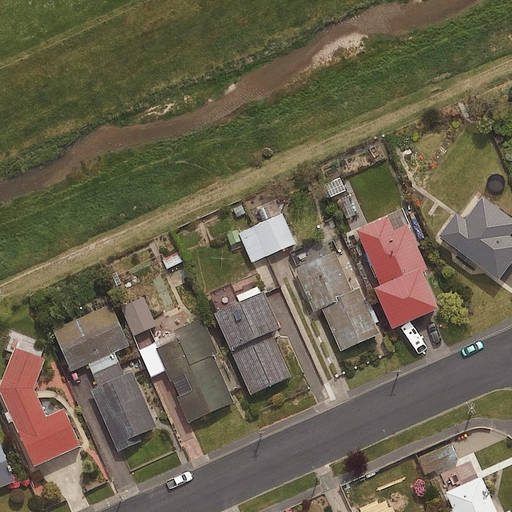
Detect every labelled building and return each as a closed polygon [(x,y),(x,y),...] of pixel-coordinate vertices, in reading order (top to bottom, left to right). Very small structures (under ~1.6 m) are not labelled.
[(458,212),(441,235),(500,280),(511,263),(511,234),(511,233),(511,216),(484,196),(467,219),(458,212)] [(388,215),(356,229),(381,284),(375,287),(393,327),(439,307),(422,271),(428,268),(408,224),(395,230),(388,215)] [(294,245),(281,216),(239,234),(252,264),(294,245)] [(182,250),(163,260),(168,270),(187,261),(182,250)] [(336,251),(296,269),(315,311),(323,307),(341,350),(380,333),(360,287),(353,290),(336,251)] [(265,291),(215,313),(251,394),(292,376),(271,332),(282,327),(265,291)] [(121,309),(133,338),(156,328),(144,299),(121,309)] [(112,304),(55,329),(72,369),(89,362),(100,387),(93,390),(119,450),(142,440),(140,435),(158,428),(133,370),(125,373),(116,351),(130,345),(112,304)] [(202,318),(175,330),(178,338),(155,348),(170,381),(186,374),(193,390),(179,397),(190,421),(233,401),(212,355),(218,352),(202,318)] [(64,408),(47,416),(34,388),(46,359),(15,347),(0,386),(0,390),(35,466),(80,445),(64,408)] [(0,442),(0,486),(15,481),(0,442)] [(460,460),(454,446),(423,459),(429,474),(460,460)] [(495,511),(481,478),(445,494),(453,511),(495,511)]
